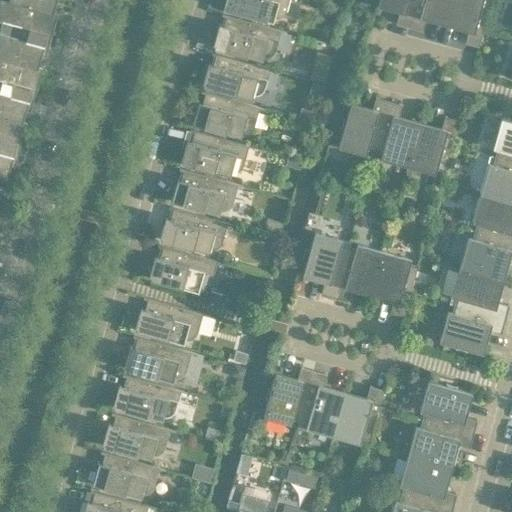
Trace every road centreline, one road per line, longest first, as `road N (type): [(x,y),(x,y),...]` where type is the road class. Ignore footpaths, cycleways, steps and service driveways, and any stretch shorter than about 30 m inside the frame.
road 1 (residential): [(46,511),(188,0)]
road 2 (residential): [(0,355),(100,0)]
road 3 (residential): [(459,80),(465,60),(377,36),(367,78),(453,102)]
road 4 (residential): [(386,351),(390,330),(304,308),(296,348),(380,373)]
road 5 (residential): [(511,386),(386,351)]
road 6 (residential): [(477,511),(511,386)]
